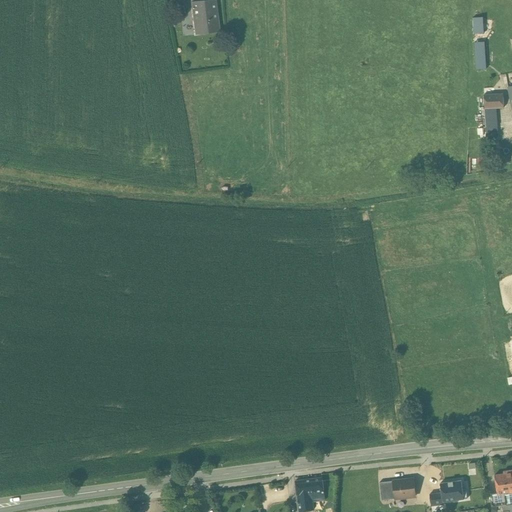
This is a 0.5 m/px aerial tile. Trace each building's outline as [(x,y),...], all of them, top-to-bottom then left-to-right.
[(206,0),(203,0),(191,2),(195,35),(220,31),(215,0),(206,0)] [(485,66),(484,44),(477,45),(479,66),(485,66)] [(484,95),(485,114),(495,114),(504,113),(503,94),(484,95)] [(496,126),(486,127),(487,138),(498,137),(497,126),(496,126)] [(504,474),(495,475),(498,493),(498,494),(504,493),(511,491),(511,470),(504,471),(504,474)] [(322,477),(296,481),(297,495),(324,491),(322,477)] [(413,479),(393,481),(395,499),(415,497),(413,479)] [(393,481),(380,483),(382,500),(395,499),(393,481)] [(461,481),(441,484),(442,493),(430,494),(432,506),(444,504),(444,501),(467,498),(466,490),(462,490),(461,481)] [(324,491),(297,495),(299,511),(300,511),(314,510),(313,502),(325,500),(324,491)] [(498,493),(490,494),(492,507),(506,505),(504,493),(498,494),(498,493)]
